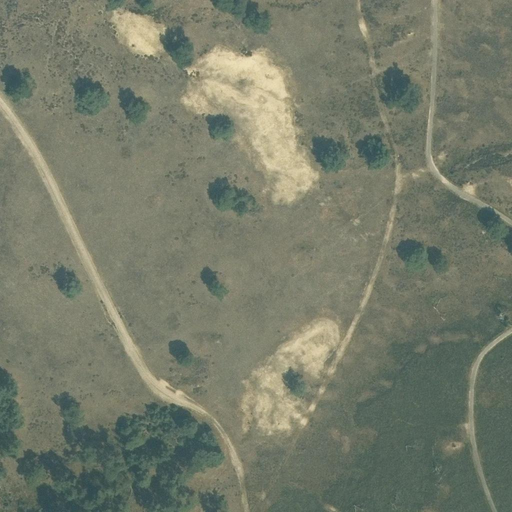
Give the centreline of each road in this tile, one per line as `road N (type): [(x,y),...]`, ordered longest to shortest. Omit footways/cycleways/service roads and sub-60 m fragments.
road 1 (track): [(355,0),(398,163),(396,191),(358,317),(255,511)]
road 2 (unknown): [(0,100),(43,168),(143,377),(216,423),(245,511)]
